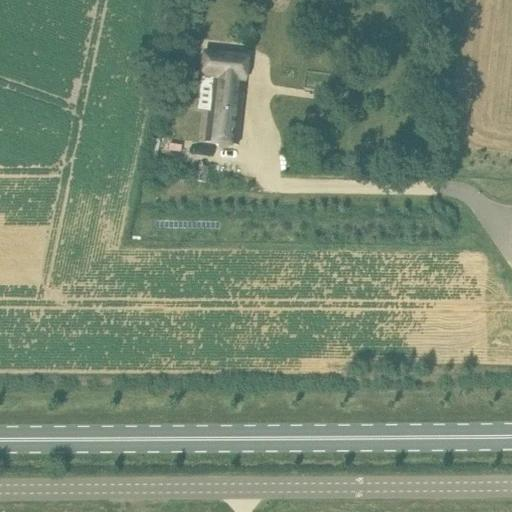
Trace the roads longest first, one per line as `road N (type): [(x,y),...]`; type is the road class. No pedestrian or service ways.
road 1 (primary): [(511,435),(0,435)]
road 2 (tertiary): [(0,486),(511,486)]
road 3 (unclassified): [(511,245),(483,217),(268,212)]
